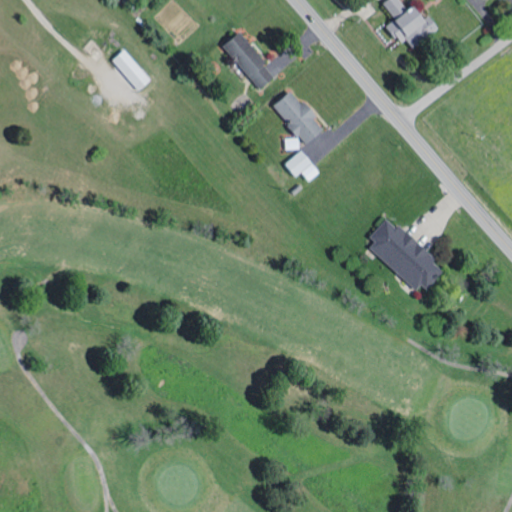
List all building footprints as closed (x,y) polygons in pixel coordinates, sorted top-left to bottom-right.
[(388,0),(386,2),(397,20),(391,24),(404,44),(410,40),(415,48),(441,30),(423,2),(410,11),(402,0),(388,0)] [(280,74),(242,33),(226,47),(264,89),(280,74)] [(155,79),(128,49),(116,60),(143,90),(155,79)] [(327,128),(317,118),(319,116),(295,89),(275,107),(309,144),(327,128)] [(288,164),(299,176),(304,172),(312,181),(323,171),(303,150),(288,164)] [(373,237),(378,242),(372,248),(419,290),(423,285),(429,290),(449,269),(392,216),(373,237)]
